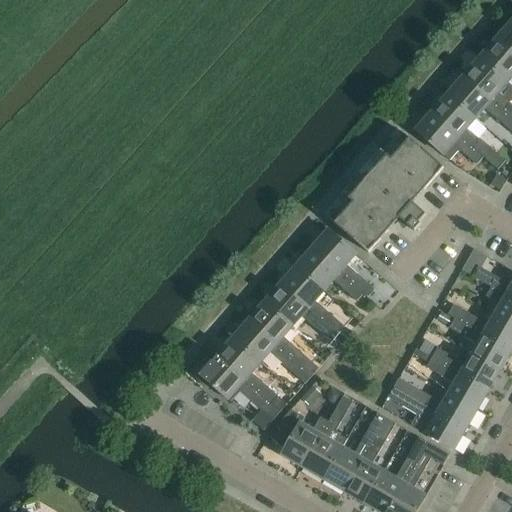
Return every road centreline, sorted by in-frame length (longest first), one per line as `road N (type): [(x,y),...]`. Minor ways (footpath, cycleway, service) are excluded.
road 1 (residential): [(309,511),(152,418),(161,390)]
road 2 (residential): [(511,228),(465,203),(395,281)]
